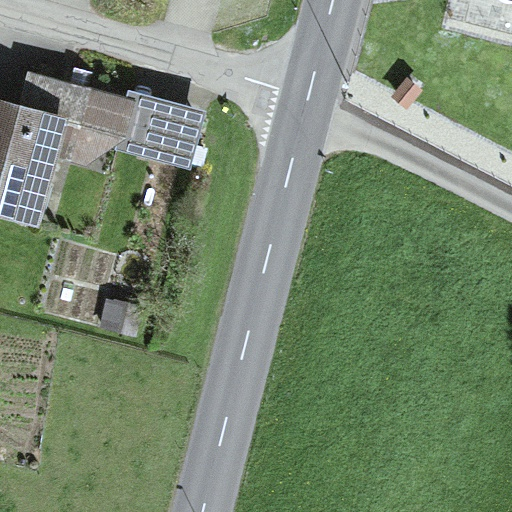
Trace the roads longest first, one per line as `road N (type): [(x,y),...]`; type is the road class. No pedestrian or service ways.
road 1 (secondary): [(202,511),(306,101)]
road 2 (unclassified): [(0,11),(306,101)]
road 3 (track): [(306,101),(511,207)]
